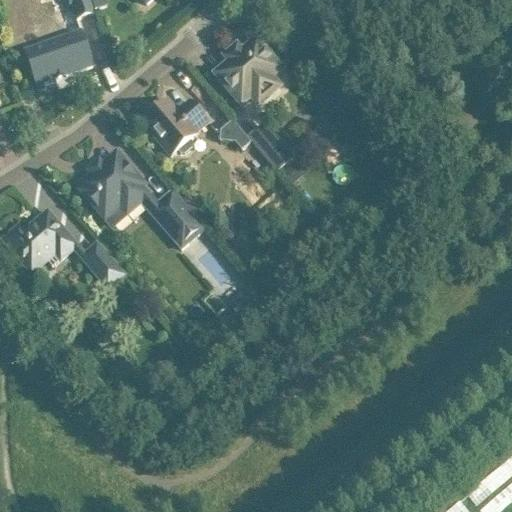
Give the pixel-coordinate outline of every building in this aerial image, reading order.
[(89,0),(68,0),(76,22),(95,16),(89,0)] [(93,69),(81,33),(54,43),(55,46),(26,56),(38,92),(56,86),(54,80),(65,76),(66,78),(93,69)] [(218,76),(242,103),(251,95),(254,98),(264,99),(271,93),(272,83),(270,80),(279,72),(255,44),(243,55),(241,51),(236,50),(232,51),(229,54),(227,58),(228,62),(231,65),(218,76)] [(142,125),(171,159),(178,153),(180,156),(185,156),(192,150),(192,146),(190,143),(197,137),(196,135),(208,125),(190,104),(178,115),(168,103),(158,111),(159,113),(153,118),(152,116),(142,125)] [(235,145),(242,153),(251,145),(249,142),(232,123),(220,133),(219,143),(235,145)] [(249,142),(251,145),(275,172),(290,159),(264,129),(249,142)] [(105,220),(119,207),(127,216),(141,205),(183,252),(206,232),(172,194),(156,208),(140,189),(143,187),(117,157),(103,169),(99,164),(89,172),(93,177),(79,189),(105,220)] [(3,243),(26,270),(42,257),(52,270),(77,249),(47,214),(34,225),(36,227),(25,236),(19,229),(3,243)] [(97,247),(82,260),(108,291),(123,278),(97,247)] [(227,282),(246,272),(234,250),(214,261),(219,270),(220,269),(227,282)] [(265,289),(242,301),(253,322),(277,310),(265,289)]
